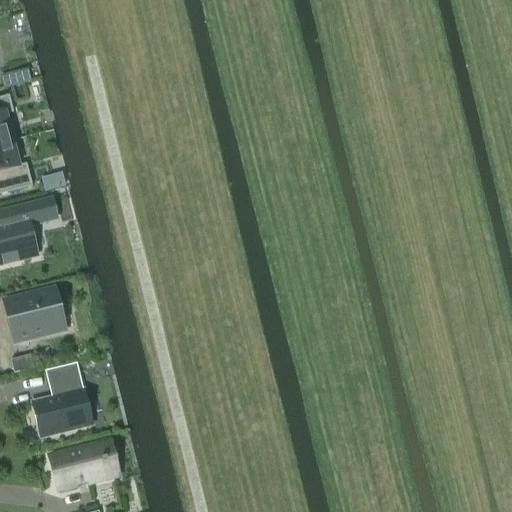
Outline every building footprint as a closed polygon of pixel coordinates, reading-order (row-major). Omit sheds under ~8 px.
[(28,70),(10,75),(14,87),(31,83),(28,70)] [(0,144),(10,142),(3,116),(13,113),(9,97),(0,99),(0,144)] [(0,195),(32,188),(26,165),(17,168),(10,142),(0,144),(0,195)] [(0,268),(39,260),(38,258),(32,228),(49,224),(44,201),(0,210),(0,268)] [(17,309),(3,313),(10,338),(31,332),(34,343),(67,335),(55,287),(14,298),(17,309)] [(29,356),(10,362),(14,375),(33,369),(29,356)] [(84,389),(82,390),(76,365),(50,371),(56,398),(32,404),(40,439),(93,426),(84,389)] [(87,488),(121,480),(112,444),(52,458),(60,490),(87,484),(87,488)]
